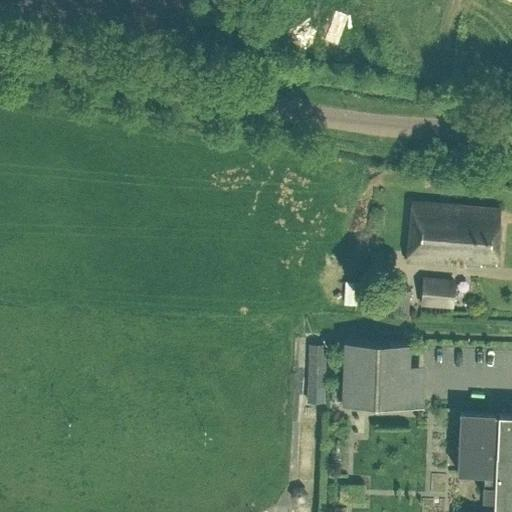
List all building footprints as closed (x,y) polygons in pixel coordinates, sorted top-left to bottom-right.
[(499,207),(410,199),(405,259),(464,264),(464,262),(479,263),(479,259),(495,260),(499,207)] [(452,278),(423,276),(421,301),(450,303),(452,278)] [(408,345),(344,342),(342,401),(422,405),(424,366),(408,365),(408,345)] [(327,346),(308,346),(306,384),(327,384),(327,346)] [(511,511),(511,412),(498,412),(458,410),(455,471),(482,472),(481,497),(493,498),(492,511),(511,511)]
